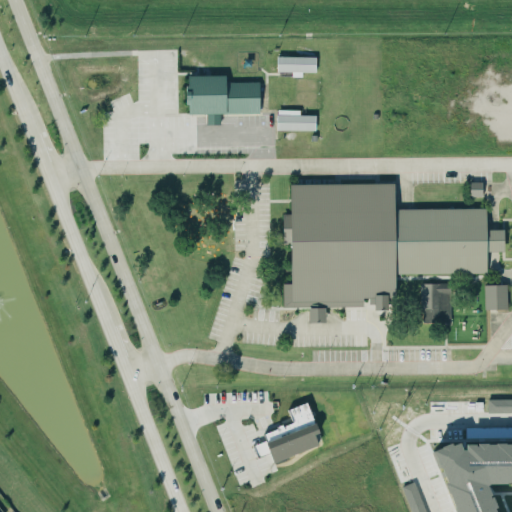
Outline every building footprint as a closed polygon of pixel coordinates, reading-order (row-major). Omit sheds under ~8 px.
[(277,57),(316,58),(315,73),(277,72),(277,57)] [(265,114),(265,83),(232,83),(232,76),(194,76),(194,87),(188,87),(188,105),(195,105),(195,115),(211,115),(211,126),(224,126),(224,114),(265,114)] [(276,115),(315,116),(315,131),(276,130),(276,115)] [(471,182),(483,182),(482,197),(470,197),(471,182)] [(297,185),(297,215),(287,215),(287,239),(287,242),(298,245),(299,285),(287,285),(287,309),(314,309),(314,324),(331,324),(330,308),(367,308),(374,305),(381,305),(381,311),(395,311),(401,289),(401,275),(493,274),(493,253),(510,253),(510,231),(492,231),(492,209),(401,210),(400,184),(297,185)] [(424,285),(425,325),(454,324),(453,284),(424,285)] [(485,310),(484,286),(504,285),(505,310),(485,310)] [(511,400),(511,412),(488,413),(488,400),(511,400)] [(268,434),(271,443),(321,426),(313,403),(291,411),(296,425),(268,434)] [(326,447),(322,437),(327,435),(324,426),(259,447),(262,458),(276,453),(279,463),(326,447)] [(487,486),(489,484),(511,484),(511,443),(458,443),(451,446),(450,444),(432,452),(455,511),(494,511),(494,510),(496,509),(487,486)] [(409,511),(400,488),(412,483),(423,511),(409,511)]
